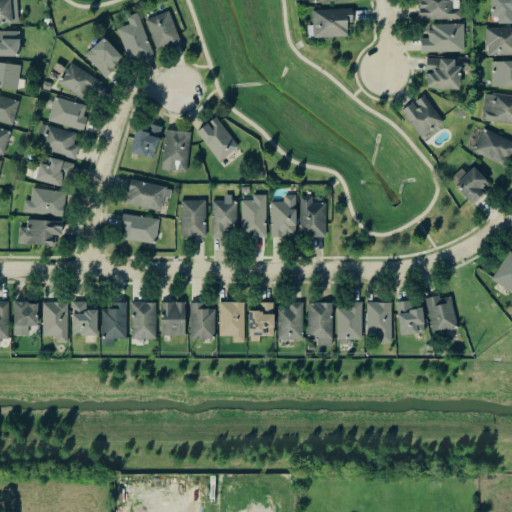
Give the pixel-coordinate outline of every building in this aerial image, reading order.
[(0,0),(0,23),(19,23),(17,0),(0,0)] [(462,20),(461,9),(453,9),(453,0),(420,0),(421,21),(462,20)] [(511,0),(492,0),(492,17),(499,17),(499,24),(511,23),(511,0)] [(353,10),(313,11),(314,39),(348,38),(348,24),(353,24),(353,10)] [(158,54),(182,46),(169,12),(146,21),(158,54)] [(153,55),(138,14),(127,18),(130,25),(118,30),(131,63),(153,55)] [(464,24),(430,25),(430,39),(421,39),(422,54),(465,53),(464,24)] [(487,57),(511,56),(511,27),(486,29),(487,57)] [(20,32),(0,31),(0,56),(20,57),(20,32)] [(85,56),(105,77),(124,59),(105,38),(85,56)] [(456,60),(428,59),(427,89),(461,90),(462,67),(456,66),(456,60)] [(511,61),(492,62),(493,88),(511,87),(511,61)] [(0,88),(1,88),(18,91),(21,66),(0,63),(0,88)] [(58,86),(84,99),(87,93),(94,97),(102,82),(69,65),(58,86)] [(511,96),(486,94),(484,122),(511,124),(511,96)] [(20,102),(0,96),(0,123),(14,127),(20,102)] [(444,124),(423,96),(402,112),(423,140),(444,124)] [(87,119),(84,118),(87,105),(55,99),(49,123),(85,131),(87,119)] [(240,147),(216,118),(197,133),(221,162),(240,147)] [(155,160),(162,128),(151,125),(149,131),(136,128),(131,154),(155,160)] [(80,147),(74,145),(77,135),(47,126),(40,149),(77,159),(80,147)] [(0,155),(5,156),(11,131),(0,128),(0,155)] [(191,133),(166,130),(163,164),(176,165),(176,171),(187,173),(191,133)] [(475,154),(508,166),(511,155),(511,140),(483,131),(475,154)] [(71,179),(75,165),(44,156),(37,181),(62,188),(65,177),(71,179)] [(473,204),(492,184),(474,168),(468,174),(462,168),(450,181),(473,204)] [(126,205),(162,212),(165,198),(170,199),(173,189),(132,180),(126,205)] [(24,201),(23,214),(64,218),(66,193),(32,189),(31,202),(24,201)] [(212,201),(212,238),(226,238),(226,230),(236,230),(236,195),(224,195),(224,201),(212,201)] [(241,202),(242,238),(267,238),(267,196),(254,196),(254,201),(241,202)] [(271,202),(272,238),(297,237),(296,196),(285,196),(285,202),(271,202)] [(326,204),(313,204),(313,197),(300,197),(302,238),(327,238),(326,204)] [(206,201),(182,202),(182,238),(206,237),(206,201)] [(127,241),(156,245),(160,221),(124,215),(121,232),(128,233),(127,241)] [(19,228),(18,245),(53,246),(54,236),(63,236),(63,222),(27,221),(27,229),(19,228)] [(492,281),(511,293),(511,251),(492,281)] [(433,334),(458,330),(452,296),(427,300),(433,334)] [(9,303),(0,302),(0,339),(9,340),(9,303)] [(413,309),(413,302),(398,303),(399,335),(425,335),(424,309),(413,309)] [(39,326),(38,303),(14,304),(15,337),(29,337),(28,327),(39,326)] [(72,336),(98,337),(98,310),(87,310),(87,303),(73,303),(72,336)] [(156,303),(131,303),(131,340),(156,340),(156,303)] [(161,336),(185,337),(186,303),(161,303),(161,336)] [(191,339),(215,339),(215,310),(205,310),(205,303),(191,303),(191,339)] [(249,342),(260,343),(260,337),(274,338),(275,304),(261,303),(261,312),(250,311),(249,342)] [(279,341),(303,342),(304,303),(290,303),(290,310),(279,310),(279,341)] [(242,304),(218,304),(218,339),(230,339),(230,344),(242,344),(242,304)] [(390,304),(365,304),(365,338),(378,338),(378,344),(390,344),(390,304)] [(41,305),(41,338),(54,338),(54,344),(65,344),(65,305),(41,305)] [(306,305),(306,344),(331,344),(331,305),(306,305)] [(124,306),(100,307),(101,345),(125,344),(124,306)] [(362,342),(363,306),(338,306),(337,341),(362,342)] [(306,511),(349,511),(349,489),(306,489),(306,511)]
